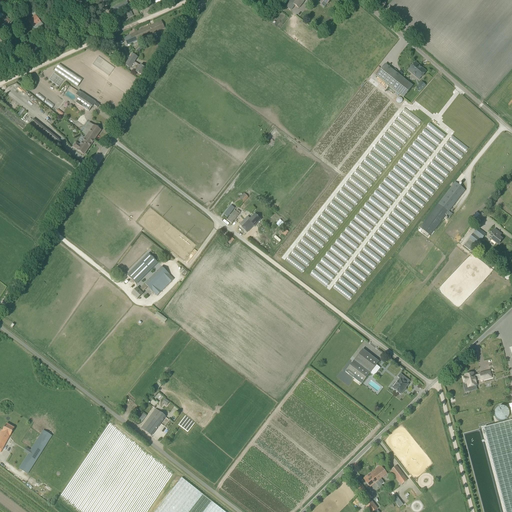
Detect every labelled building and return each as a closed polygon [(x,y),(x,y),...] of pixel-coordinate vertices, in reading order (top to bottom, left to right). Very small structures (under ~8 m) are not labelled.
[(290,0),(289,2),(298,8),(304,0),(290,0)] [(129,6),(127,2),(114,8),(116,12),(129,6)] [(5,15),(0,20),(0,23),(2,25),(5,23),(7,25),(11,21),(5,15)] [(32,27),(32,28),(40,22),(36,16),(31,19),(30,18),(27,19),(33,26),(32,27)] [(63,23),(67,29),(76,25),(72,18),(63,23)] [(161,21),(121,39),(124,47),(164,29),(161,21)] [(30,41),(21,49),(23,51),(24,50),(27,53),(26,54),(27,56),(35,49),(31,45),(33,44),(30,41)] [(125,66),(142,76),(146,70),(134,62),(137,58),(132,55),(125,66)] [(420,67),(415,63),(408,71),(419,80),(421,77),(422,77),(424,76),(424,75),(426,72),(421,68),(421,69),(419,67),(420,67)] [(77,87),(82,80),(58,64),(54,71),(77,87)] [(403,98),(413,86),(385,64),(376,76),(403,98)] [(79,97),(76,102),(89,111),(95,102),(79,91),(76,95),(79,97)] [(48,139),(56,144),(58,146),(62,142),(59,140),(60,140),(34,119),(29,126),(46,140),(48,139)] [(95,138),(100,130),(89,123),(82,133),(87,136),(89,133),(95,138)] [(83,155),(95,138),(89,133),(87,136),(80,145),(76,143),(73,148),(77,150),(83,155)] [(429,235),(430,236),(446,215),(449,218),(452,214),(448,211),(465,190),(455,183),(420,228),(421,229),(419,231),(427,237),(429,235)] [(239,207),(248,198),(244,194),(235,202),(239,207)] [(227,218),(233,210),(230,207),(224,215),(227,218)] [(226,220),(231,224),(239,214),(234,211),(226,220)] [(478,225),(485,216),(481,213),(474,221),(478,225)] [(241,228),(246,234),(253,226),(254,226),(261,220),(255,214),(249,220),(247,217),(238,226),(241,228)] [(477,228),(469,238),(476,244),(480,238),(481,239),(485,234),(477,228)] [(499,233),(495,230),(489,238),(492,240),(498,245),(502,240),(499,237),(500,236),(498,234),(499,233)] [(225,245),(228,247),(234,239),(230,236),(225,242),(226,243),(225,245)] [(464,246),(470,251),(474,247),(467,242),(464,246)] [(127,276),(136,284),(157,263),(149,254),(127,276)] [(137,299),(142,295),(141,294),(147,288),(152,293),(157,297),(161,293),(160,293),(170,284),(174,280),(170,275),(162,267),(138,291),(137,289),(132,294),(137,299)] [(157,312),(154,316),(163,323),(167,319),(157,312)] [(379,362),(362,350),(345,372),(362,384),(379,362)] [(481,381),(492,378),(490,371),(479,374),(480,375),(474,376),(473,373),(465,375),(465,377),(463,377),(465,384),(467,384),(468,388),(476,386),(475,382),(481,380),(481,381)] [(405,378),(400,374),(398,377),(400,379),(393,388),(400,395),(408,385),(403,381),(405,378)] [(511,511),(511,404),(508,405),(511,418),(511,420),(483,428),(505,511),(511,511)] [(141,429),(151,436),(166,417),(159,412),(159,413),(156,410),(141,429)] [(138,419),(140,422),(146,416),(143,413),(138,419)] [(14,429),(6,424),(3,431),(2,430),(0,433),(0,432),(0,452),(1,453),(14,429)] [(27,474),(51,436),(44,431),(19,469),(27,474)] [(380,465),(371,472),(373,475),(374,475),(378,481),(387,473),(380,465)] [(400,470),(394,475),(402,485),(408,480),(400,470)] [(370,487),(378,481),(374,475),(373,475),(371,472),(363,479),(370,487)] [(224,511),(181,478),(154,511),(224,511)] [(355,485),(367,501),(371,498),(359,482),(355,485)] [(351,492),(341,501),(346,507),(356,497),(351,492)] [(394,493),(390,496),(398,508),(402,505),(394,493)] [(373,511),(377,509),(372,502),(368,505),(367,502),(363,505),(368,511),(373,511)]
